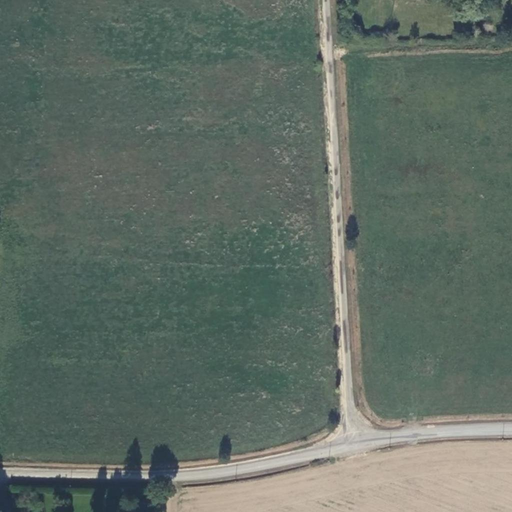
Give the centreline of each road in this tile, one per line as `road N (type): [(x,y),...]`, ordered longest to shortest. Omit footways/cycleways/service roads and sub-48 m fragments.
road 1 (unclassified): [(349,447),(327,0)]
road 2 (tertiary): [(0,474),(163,477),(349,447)]
road 3 (tertiary): [(349,447),(511,428)]
